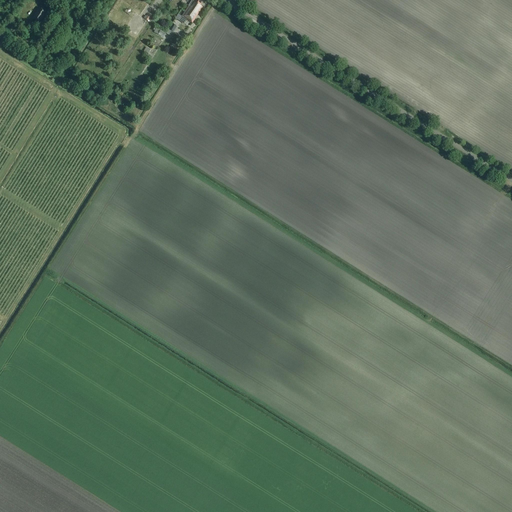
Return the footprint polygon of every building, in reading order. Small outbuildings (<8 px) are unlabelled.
[(191,12),(197,15),(202,7),(199,6),(203,0),(195,0),(195,1),(192,0),(185,12),(188,14),(188,15),(189,15),(191,12)] [(40,23),(46,13),(39,8),(32,19),(40,23)] [(192,23),(197,15),(191,12),(189,15),(188,15),(188,14),(185,12),(182,17),(179,15),(176,19),(183,24),(186,19),(192,23)] [(173,33),(176,27),(171,25),(168,30),(173,33)] [(157,28),(154,33),(158,35),(163,37),(166,32),(157,28)]
